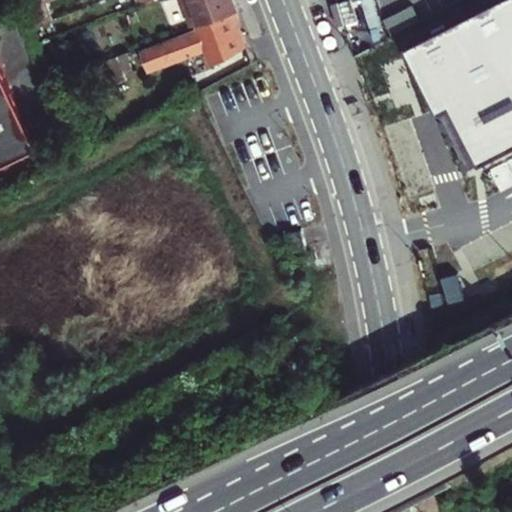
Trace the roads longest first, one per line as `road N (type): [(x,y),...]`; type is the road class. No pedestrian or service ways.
road 1 (tertiary): [(393,511),(391,418),(373,286),(349,184),(281,0)]
road 2 (trunk): [(511,351),(159,511)]
road 3 (trunk): [(511,358),(214,511)]
road 4 (trunk): [(312,511),(511,409)]
